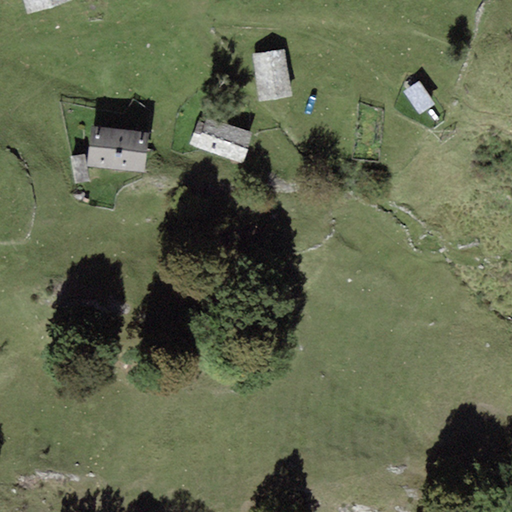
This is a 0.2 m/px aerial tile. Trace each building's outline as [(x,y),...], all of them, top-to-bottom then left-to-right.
[(26,0),(30,9),(58,0),(26,0)] [(286,51),(258,54),(263,96),(291,92),(286,51)] [(207,112),(196,142),(243,161),(255,131),(207,112)] [(101,129),(99,163),(145,165),(146,132),(101,129)] [(73,154),(76,178),(89,178),(85,151),(73,154)]
